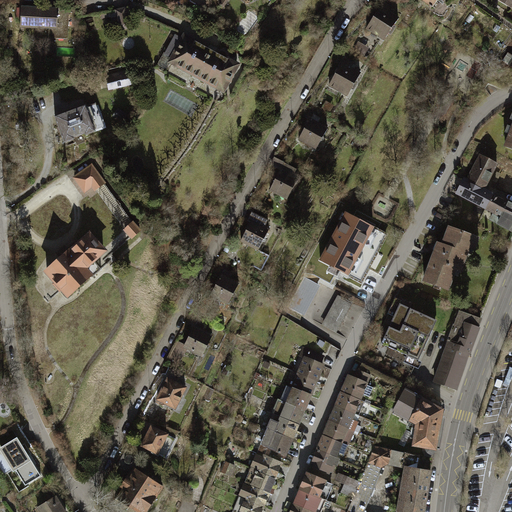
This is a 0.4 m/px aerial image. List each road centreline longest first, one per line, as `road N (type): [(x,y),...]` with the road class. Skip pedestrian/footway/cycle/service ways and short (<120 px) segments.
road 1 (trunk): [(33,511),(368,231),(511,80)]
road 2 (residential): [(78,498),(294,103),(360,0)]
road 3 (residential): [(511,95),(481,116),(418,223),(354,338),(279,511)]
road 4 (residential): [(1,233),(15,380),(78,498)]
road 5 (tertiary): [(446,511),(463,414),(511,280)]
